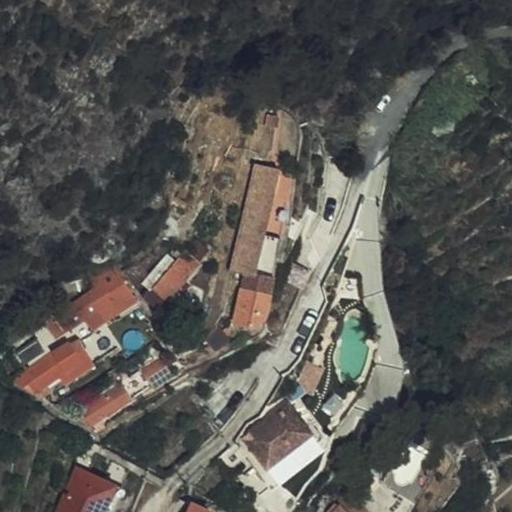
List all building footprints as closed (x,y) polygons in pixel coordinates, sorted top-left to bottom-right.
[(240,154),(235,178),(259,183),(263,158),(240,154)] [(218,257),(236,261),(233,276),(256,281),(259,267),(242,263),(259,183),(235,178),(218,257)] [(170,236),(186,250),(196,237),(179,223),(170,236)] [(139,260),(127,274),(137,282),(133,287),(147,298),(186,250),(170,236),(163,230),(139,260)] [(139,260),(128,246),(112,254),(124,273),(127,274),(139,260)] [(296,259),(275,252),(272,260),(269,271),(289,277),(296,259)] [(99,288),(105,298),(121,288),(103,262),(101,263),(96,256),(78,269),(83,277),(49,300),(59,315),(99,288)] [(256,281),(233,276),(226,295),(254,300),(256,281)] [(254,300),(226,295),(223,308),(241,313),(253,308),(254,300)] [(62,328),(14,360),(26,378),(66,350),(60,341),(68,335),(62,328)] [(363,352),(349,343),(329,373),(342,382),(363,352)] [(149,344),(129,357),(134,366),(135,367),(140,374),(160,361),(149,344)] [(62,401),(78,415),(128,381),(123,375),(135,367),(134,366),(129,357),(62,401)] [(250,446),(265,466),(270,474),(315,442),(306,429),(288,404),(260,423),(257,423),(246,430),(255,443),(250,446)] [(36,511),(55,511),(61,498),(75,466),(64,460),(36,511)] [(61,498),(55,511),(112,511),(118,499),(97,487),(100,479),(87,472),(90,468),(78,461),(75,467),(75,466),(61,498)] [(308,511),(352,511),(358,506),(331,479),(310,500),(315,504),(308,511)] [(168,485),(155,511),(193,511),(199,501),(168,485)]
